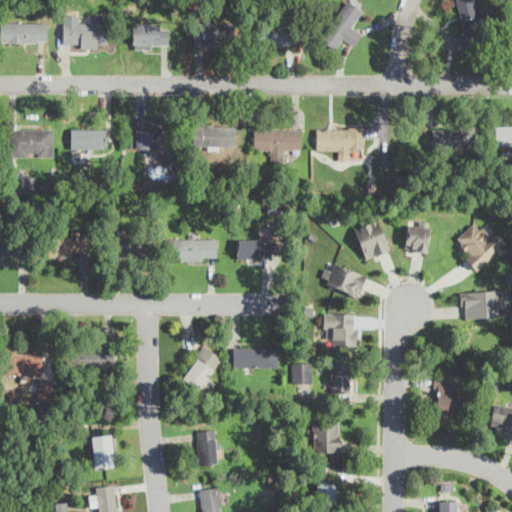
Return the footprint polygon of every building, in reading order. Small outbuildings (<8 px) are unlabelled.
[(354,45),(362,32),(352,26),(363,8),(350,0),(345,0),(321,38),(336,48),(343,38),(354,45)] [(480,43),(475,0),(457,0),(461,31),(453,32),(455,46),(480,43)] [(0,41),(47,41),(47,21),(0,21),(0,41)] [(107,21),(62,21),(62,46),(107,46),(107,21)] [(132,47),(156,47),(156,22),(132,22),(132,47)] [(229,43),(229,22),(197,22),(197,43),(229,43)] [(259,44),(290,44),(290,24),(259,24),(259,44)] [(493,125),(511,124),(511,138),(494,139),(493,125)] [(431,128),(455,128),(455,125),(474,125),(474,148),(431,148),(431,128)] [(227,144),(227,126),(193,126),(193,144),(227,144)] [(53,154),(53,128),(8,128),(8,154),(53,154)] [(165,128),(130,128),(130,148),(165,148),(165,128)] [(300,148),(300,128),(253,128),(253,148),(271,148),(271,159),(282,159),(282,148),(300,148)] [(316,151),(364,151),(364,128),(316,128),(316,151)] [(70,129),(71,154),(106,153),(106,129),(70,129)] [(10,172),(10,190),(29,190),(29,172),(10,172)] [(375,211),(352,219),(366,257),(389,248),(375,211)] [(404,247),(426,250),(430,221),(408,218),(404,247)] [(479,271),(508,243),(494,229),(488,234),(474,220),(457,236),(464,243),(458,249),(479,271)] [(148,254),(148,234),(113,234),(113,254),(148,254)] [(23,236),(0,236),(0,254),(23,254),(23,236)] [(49,255),(87,255),(87,236),(49,236),(49,255)] [(216,237),(169,237),(169,259),(216,259),(216,237)] [(271,238),(237,238),(237,257),(271,257),(271,238)] [(365,273),(327,260),(320,281),(358,294),(365,273)] [(510,314),(508,288),(460,291),(462,317),(510,314)] [(323,312),(355,314),(355,326),(358,326),(356,345),(332,344),(332,337),(326,337),(326,328),(322,328),(323,312)] [(180,377),(198,390),(222,357),(205,344),(180,377)] [(16,346),(1,346),(1,373),(42,373),(42,352),(16,352),(16,346)] [(278,366),(278,346),(233,346),(233,366),(278,366)] [(112,367),(112,347),(73,347),(73,367),(112,367)] [(350,389),(350,360),(331,360),(331,389),(350,389)] [(292,380),(304,380),(304,361),(292,361),(292,380)] [(457,377),(435,377),(435,408),(457,408),(457,377)] [(38,400),(56,401),(57,379),(39,378),(38,400)] [(511,411),(511,405),(493,402),(489,423),(509,427),(511,411)] [(339,419),(314,419),(314,450),(339,450),(339,419)] [(217,427),(195,430),(199,463),(221,460),(217,427)] [(92,434),(92,467),(114,467),(114,434),(92,434)] [(317,502),(334,502),(334,480),(317,480),(317,502)] [(117,511),(114,483),(95,485),(95,493),(89,493),(91,507),(98,506),(98,511),(117,511)] [(199,487),(201,511),(221,511),(219,485),(199,487)] [(457,511),(457,499),(436,499),(436,511),(457,511)]
